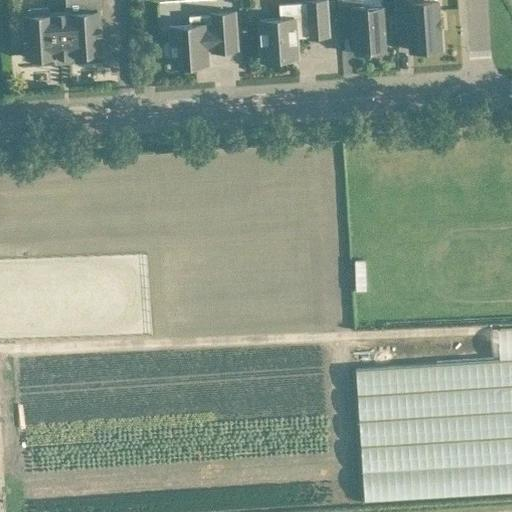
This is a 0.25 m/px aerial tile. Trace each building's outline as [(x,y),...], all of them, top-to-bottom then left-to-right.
[(23,15),(26,57),(101,52),(97,0),(67,0),(68,0),(70,0),(80,0),(81,11),(48,14),(47,8),(29,9),(29,15),(23,15)] [(360,0),(337,0),(340,31),(353,30),(355,53),(370,52),(370,55),(381,54),(380,50),(385,49),(382,6),(367,7),(367,5),(361,5),(360,0)] [(439,15),(437,0),(429,0),(421,1),(421,0),(393,0),(396,30),(397,30),(396,22),(407,21),(409,49),(427,48),(427,51),(441,50),(440,27),(443,27),(442,15),(439,15)] [(261,60),(298,57),(296,36),(308,36),(308,37),(328,35),(326,1),(306,2),(306,3),(279,5),(280,19),(259,21),(261,60)] [(207,52),(218,51),(236,50),(234,12),(210,13),(210,14),(189,15),(189,24),(169,26),(172,66),(208,63),(207,52)]
